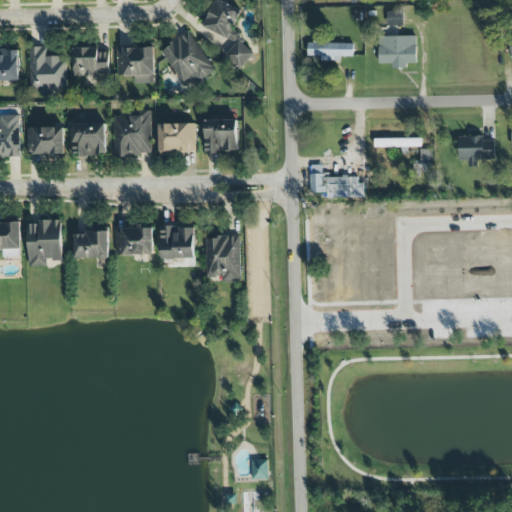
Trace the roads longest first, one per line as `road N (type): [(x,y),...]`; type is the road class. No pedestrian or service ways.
road 1 (tertiary): [(303,511),(288,0)]
road 2 (residential): [(296,195),(0,201)]
road 3 (residential): [(292,104),(511,98)]
road 4 (residential): [(170,0),(137,16),(0,17)]
